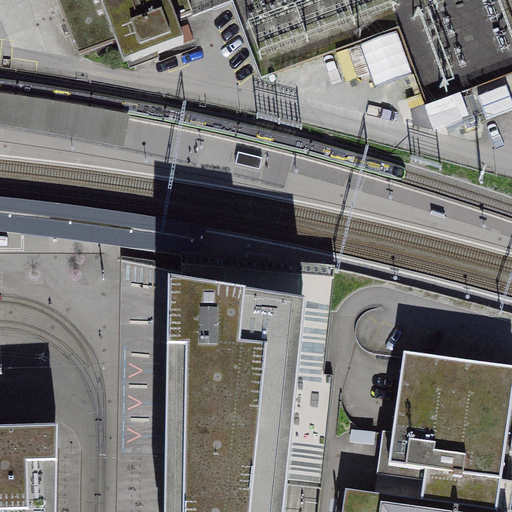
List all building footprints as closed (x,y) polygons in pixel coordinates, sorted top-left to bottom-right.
[(122,42),(131,63),(152,55),(183,44),(175,22),(192,16),(186,0),(56,0),(77,58),(122,42)] [(282,0),(247,9),(264,72),(314,58),(313,56),(359,44),(363,59),(345,64),(348,77),(371,71),(374,83),(410,73),(389,0),(386,0),(373,4),(372,0),(320,0),(314,2),(313,0),(282,0)] [(511,76),(469,92),(481,123),(511,111),(511,76)] [(0,95),(0,127),(16,130),(57,137),(123,150),(130,117),(106,113),(72,107),(38,101),(9,97),(0,95)] [(262,159),(238,153),(235,165),(259,171),(262,159)] [(0,199),(0,232),(38,237),(131,249),(202,255),(206,228),(162,220),(99,211),(54,205),(11,200),(0,199)] [(285,511),(304,310),(169,289),(163,511),(285,511)] [(344,493),(341,511),(495,511),(511,395),(511,373),(404,358),(388,469),(425,475),(423,486),(421,503),(344,493)] [(59,511),(57,431),(0,432),(0,511),(59,511)]
